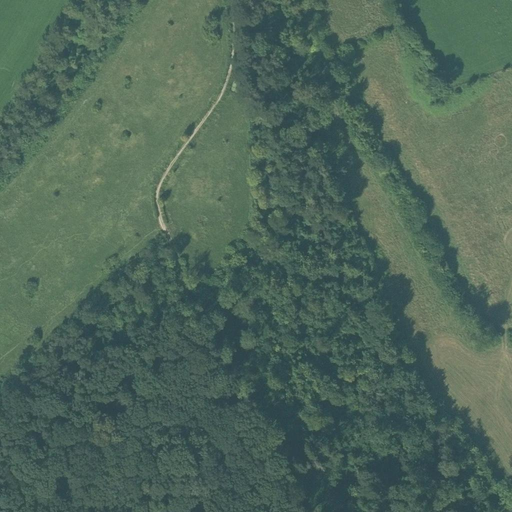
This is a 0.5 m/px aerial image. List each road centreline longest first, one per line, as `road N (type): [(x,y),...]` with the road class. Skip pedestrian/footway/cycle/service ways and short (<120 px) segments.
road 1 (track): [(231,0),(227,77),(163,176),(156,205),(182,283),(307,511)]
road 2 (track): [(0,163),(129,0)]
